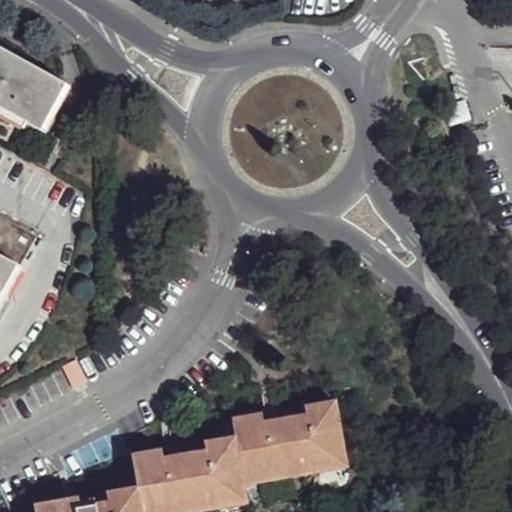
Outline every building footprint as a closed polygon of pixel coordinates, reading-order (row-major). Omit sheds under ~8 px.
[(0,113),(40,135),(67,86),(0,49),(0,113)] [(0,258),(20,270),(38,239),(0,217),(0,258)] [(0,305),(20,270),(0,258),(0,305)] [(345,465),(333,398),(230,416),(232,431),(243,483),(345,465)] [(243,483),(232,431),(131,449),(137,487),(142,511),(143,511),(244,494),(243,483)] [(142,511),(137,487),(33,504),(34,511),(142,511)]
